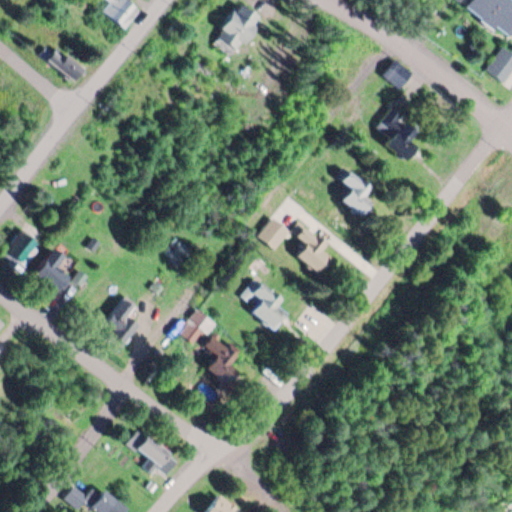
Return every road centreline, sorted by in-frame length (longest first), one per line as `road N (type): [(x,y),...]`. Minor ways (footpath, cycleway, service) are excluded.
road 1 (residential): [(172,511),(228,446),(307,376),(511,117)]
road 2 (residential): [(132,378),(355,86),(405,37)]
road 3 (residential): [(269,483),(0,283)]
road 4 (residential): [(0,201),(158,0)]
road 5 (residential): [(511,124),(405,37),(338,0)]
road 6 (residential): [(35,511),(132,378)]
